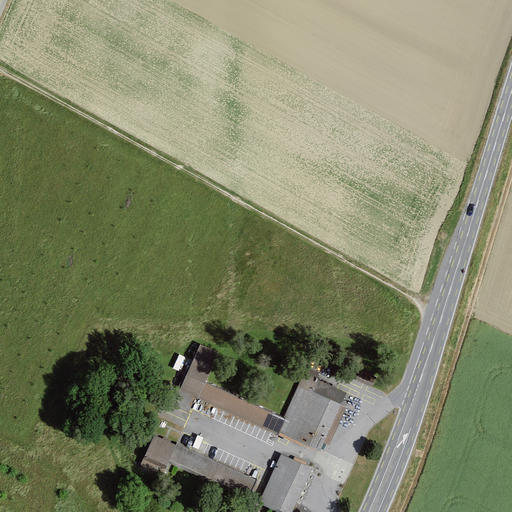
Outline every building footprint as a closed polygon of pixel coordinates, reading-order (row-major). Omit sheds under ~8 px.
[(218,353),(202,345),(181,391),(278,435),(279,432),(285,419),(283,419),(204,382),(205,380),(218,353)] [(304,373),(317,379),(320,374),(307,367),(304,373)] [(356,379),(373,387),(377,377),(360,370),(356,379)] [(317,379),(304,373),(284,416),(283,419),(285,419),(279,432),(320,450),(323,443),(341,405),(347,393),(317,379)] [(346,408),(341,405),(323,443),(329,446),(346,408)] [(247,498),(256,480),(177,444),(176,446),(166,442),(165,441),(163,441),(155,437),(146,457),(166,466),(168,462),(173,465),(176,466),(247,498)] [(292,511),(312,468),(305,465),(293,460),(280,454),(267,485),(259,501),(283,511),(292,511)] [(166,466),(146,457),(142,466),(154,472),(157,466),(165,469),(166,466)] [(295,457),(293,460),(305,465),(306,462),(295,457)]
